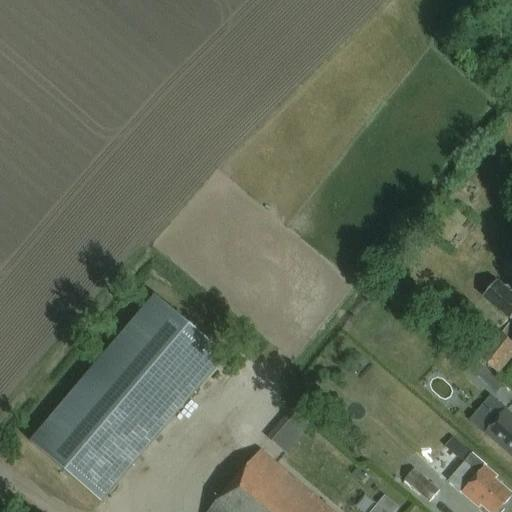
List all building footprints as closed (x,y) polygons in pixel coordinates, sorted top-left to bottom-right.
[(511,293),(496,280),(482,298),(510,320),(511,316),(511,293)] [(102,504),(227,357),(156,296),(30,443),(102,504)] [(511,344),(498,333),(477,358),(498,375),(511,359),(511,344)] [(466,372),(495,397),(505,386),(476,361),(466,372)] [(511,415),(506,410),(486,433),(511,456),(511,415)] [(281,424),(272,442),(290,452),(300,434),(281,424)] [(460,443),(449,434),(442,442),(478,473),(461,492),(478,506),(481,503),(491,511),(501,511),(504,508),(504,505),(511,495),(511,492),(495,478),(496,477),(486,468),(487,467),(472,454),(473,453),(460,442),(460,443)] [(332,511),(261,451),(209,511),(332,511)] [(438,491),(413,469),(404,481),(429,502),(438,491)]
